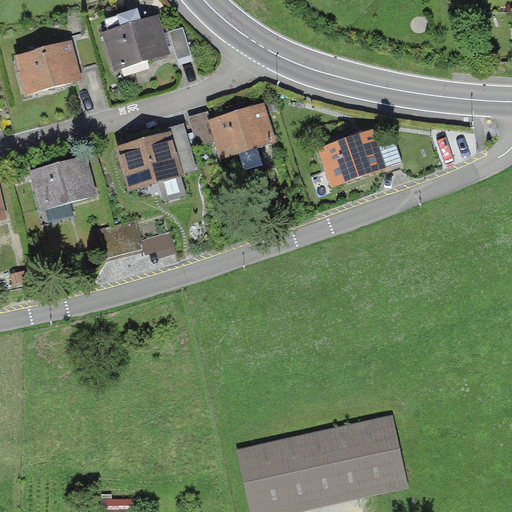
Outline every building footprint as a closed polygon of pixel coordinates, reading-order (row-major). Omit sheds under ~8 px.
[(164,13),(105,27),(117,77),(176,63),(164,13)] [(197,65),(190,31),(176,34),(184,68),(197,65)] [(80,48),(24,63),(33,97),(89,82),(80,48)] [(271,108),(215,126),(228,163),(283,145),(271,108)] [(385,132),(327,153),(341,192),(399,171),(385,132)] [(183,139),(127,155),(138,190),(194,174),(183,139)] [(95,160),(40,175),(49,211),(105,197),(95,160)] [(7,181),(0,182),(0,227),(17,224),(7,181)] [(390,422),(244,454),(256,511),(258,511),(403,480),(390,422)]
